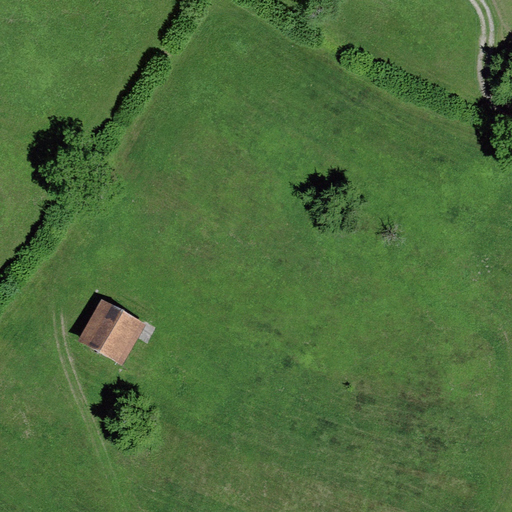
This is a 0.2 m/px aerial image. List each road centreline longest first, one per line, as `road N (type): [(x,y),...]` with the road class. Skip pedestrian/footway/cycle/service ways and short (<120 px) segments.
road 1 (track): [(65,342),(132,511)]
road 2 (track): [(483,0),(492,37),(485,79),(511,111)]
